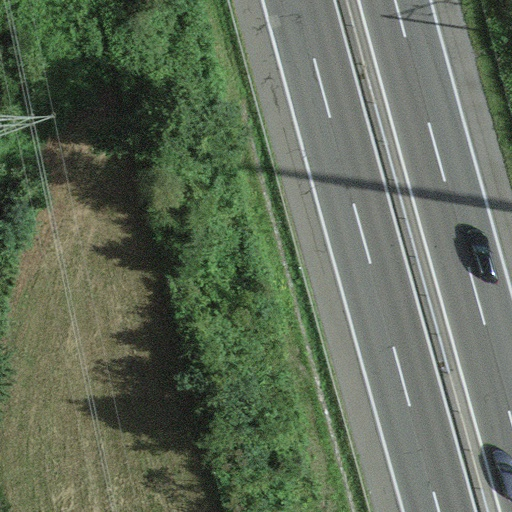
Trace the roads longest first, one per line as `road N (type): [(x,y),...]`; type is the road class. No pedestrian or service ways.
road 1 (motorway): [(298,0),(438,511)]
road 2 (motorway): [(511,416),(396,0)]
